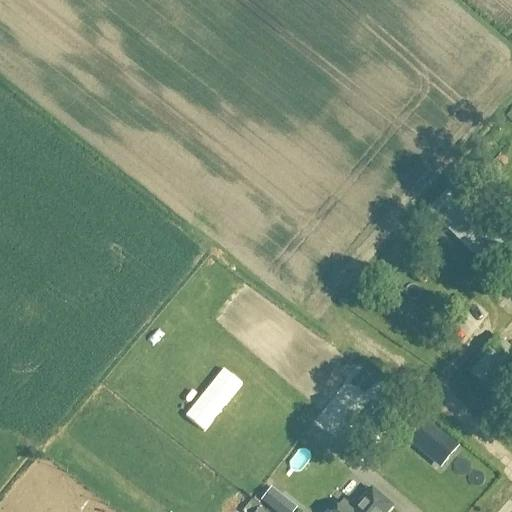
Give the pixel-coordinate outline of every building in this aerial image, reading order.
[(430,212),(487,264),(511,236),(511,235),(457,182),(430,212)] [(511,348),(498,336),(467,370),(511,411),(511,348)] [(443,466),(459,447),(415,411),(400,430),(443,466)] [(388,511),(393,507),(372,488),(353,510),(344,502),(335,511),(388,511)] [(269,505),(276,511),(291,511),(275,497),(269,505)]
